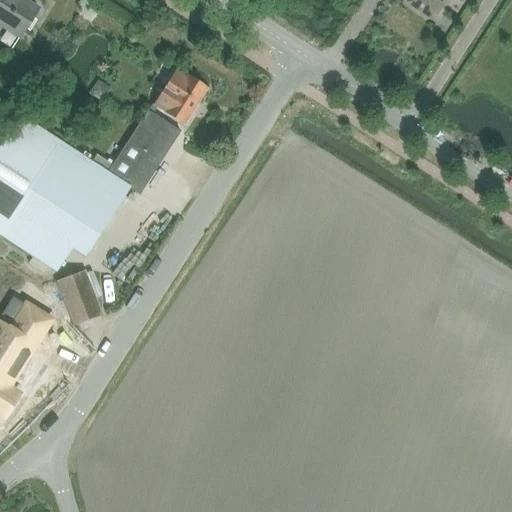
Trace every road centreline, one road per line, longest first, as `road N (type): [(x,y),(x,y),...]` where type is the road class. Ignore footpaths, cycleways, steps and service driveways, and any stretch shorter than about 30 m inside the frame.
road 1 (residential): [(49,447),(267,106)]
road 2 (tertiary): [(511,190),(301,53)]
